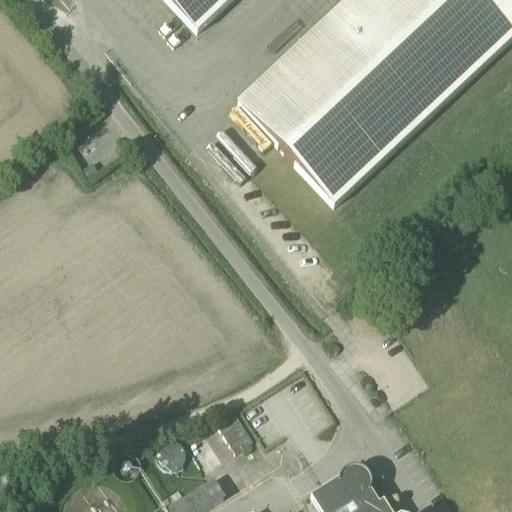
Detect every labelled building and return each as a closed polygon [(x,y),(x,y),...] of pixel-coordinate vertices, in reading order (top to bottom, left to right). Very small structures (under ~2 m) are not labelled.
[(157,0),(194,38),(234,0),(157,0)] [(511,0),(350,0),(234,109),(330,212),(511,41),(511,0)] [(292,448),(326,429),(307,395),(265,419),(278,442),(286,437),(292,448)] [(214,433),(232,460),(249,449),(231,422),(214,433)] [(171,469),(190,462),(181,438),(162,445),(171,469)] [(383,511),(380,506),(376,509),(354,476),(309,505),(313,511),(383,511)] [(166,511),(207,511),(224,502),(212,484),(166,511)]
